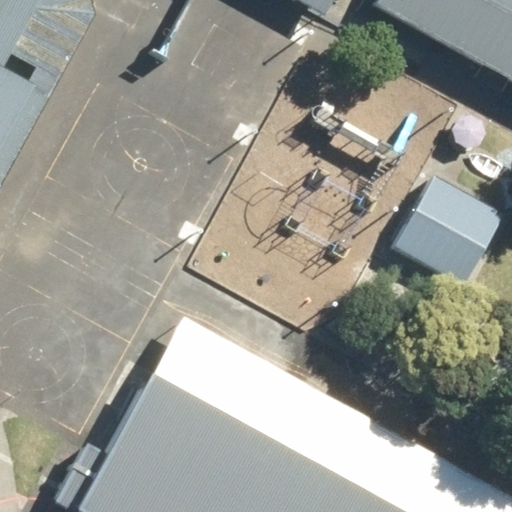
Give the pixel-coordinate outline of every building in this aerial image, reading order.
[(0,55),(30,0),(0,0),(0,144),(28,95),(0,80),(0,55)] [(327,0),(288,0),(319,16),(327,0)] [(511,0),(364,0),(360,10),(511,90),(511,0)] [(493,216),(417,176),(380,246),(456,286),(493,216)] [(391,511),(137,378),(65,511),(391,511)]
